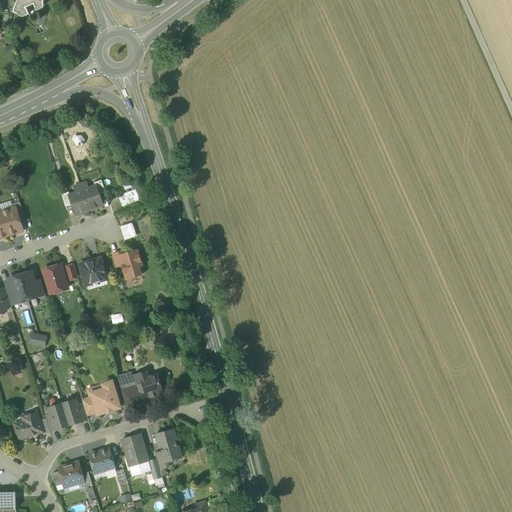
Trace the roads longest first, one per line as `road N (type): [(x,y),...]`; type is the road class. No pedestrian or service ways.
road 1 (tertiary): [(145,126),(259,511)]
road 2 (residential): [(186,412),(61,448),(36,480)]
road 3 (track): [(511,111),(462,0)]
